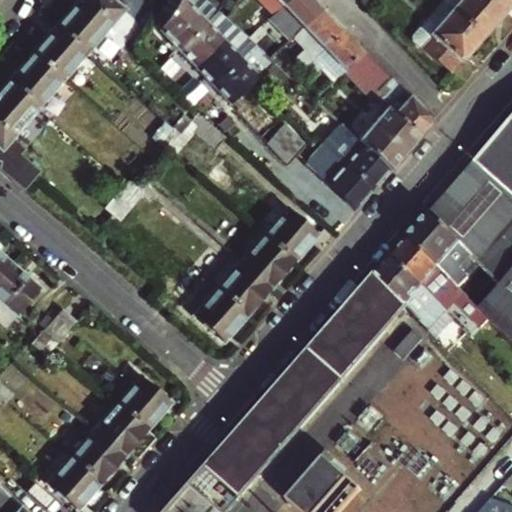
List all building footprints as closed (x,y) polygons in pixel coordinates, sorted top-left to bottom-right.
[(112,0),(78,0),(57,26),(55,27),(85,53),(88,51),(124,10),(112,0)] [(180,0),(161,31),(178,50),(218,12),(204,0),(180,0)] [(204,0),(218,12),(226,19),(231,14),(215,0),(204,0)] [(291,0),(260,0),(275,15),(291,0)] [(304,27),(322,10),(312,0),(291,0),(275,15),(294,36),(304,27)] [(453,9),(483,36),(504,12),(490,0),(447,0),(445,3),(453,9)] [(511,0),(490,0),(504,12),(511,2),(511,0)] [(445,3),(423,28),(431,35),(453,9),(445,3)] [(431,35),(461,61),(483,36),(453,9),(431,35)] [(316,57),(342,32),(322,10),(304,27),(309,33),(301,41),(316,57)] [(178,50),(196,68),(237,29),(226,19),(218,12),(178,50)] [(254,35),(231,14),(226,19),(237,29),(249,40),(254,35)] [(85,53),(55,27),(32,54),(62,80),(85,53)] [(196,68),(213,87),(255,46),(249,40),(237,29),(196,68)] [(292,79),(299,86),(323,64),(335,77),(341,72),(362,53),(342,32),(316,57),(292,79)] [(254,35),(249,40),(255,46),(269,59),(275,54),(254,35)] [(451,73),(461,61),(431,35),(420,47),(451,73)] [(255,46),(213,87),(230,105),(251,85),(274,63),(269,59),(255,46)] [(391,77),(365,49),(362,53),(341,72),(367,100),(373,98),(378,91),(391,77)] [(32,54),(9,80),(39,106),(62,80),(32,54)] [(169,58),(159,68),(169,78),(179,68),(169,58)] [(385,109),(418,137),(428,126),(429,116),(391,77),(378,91),(383,95),(377,102),(385,109)] [(0,91),(0,147),(2,149),(39,106),(9,80),(0,91)] [(383,95),(378,91),(373,98),(377,102),(383,95)] [(390,170),(418,137),(385,109),(358,140),(357,142),(390,170)] [(197,113),(190,121),(179,135),(186,141),(194,132),(216,150),(226,137),(197,113)] [(183,116),(172,129),(179,135),(190,121),(183,116)] [(507,336),(511,341),(511,121),(479,160),(468,172),(432,213),(503,285),(481,310),(489,318),(507,336)] [(324,148),(343,165),(372,190),(390,170),(357,142),(358,140),(341,124),(324,143),(322,146),(324,148)] [(287,125),(267,144),(287,166),(308,147),(287,125)] [(161,143),(168,149),(179,135),(172,129),(161,143)] [(186,141),(179,135),(168,149),(175,155),(186,141)] [(194,148),(186,141),(175,155),(183,162),(194,148)] [(372,190),(343,165),(335,174),(314,156),(304,166),(354,211),(355,210),(372,190)] [(129,182),(126,186),(118,194),(125,200),(136,187),(129,182)] [(143,193),(136,187),(125,200),(132,206),(143,193)] [(113,214),(125,200),(118,194),(106,209),(113,214)] [(120,220),(132,206),(125,200),(113,214),(120,220)] [(287,208),(263,235),(293,261),(317,234),(287,208)] [(432,213),(411,238),(481,310),(503,285),(432,213)] [(293,261),(263,235),(240,262),(270,288),(293,261)] [(411,238),(394,256),(447,310),(456,300),(481,326),(489,318),(481,310),(411,238)] [(0,254),(0,279),(12,266),(0,254)] [(379,278),(412,312),(422,322),(431,312),(439,319),(447,310),(394,256),(389,262),(379,278)] [(270,288),(240,262),(217,288),(247,314),(270,288)] [(12,266),(0,279),(0,300),(16,315),(39,289),(12,266)] [(192,495),(213,511),(236,511),(412,312),(379,278),(192,495)] [(223,342),(247,314),(217,288),(193,315),(223,342)] [(61,308),(38,335),(52,347),(75,320),(61,308)] [(431,312),(422,322),(430,329),(439,319),(431,312)] [(52,347),(38,335),(32,342),(46,354),(52,347)] [(139,376),(115,403),(146,430),(170,403),(139,376)] [(0,383),(0,395),(6,401),(12,394),(0,383)] [(115,403),(92,429),(123,456),(146,430),(115,403)] [(92,429),(69,456),(100,483),(123,456),(92,429)] [(69,456),(45,484),(76,511),(100,483),(69,456)] [(0,511),(25,511),(8,494),(0,503),(0,511)] [(511,511),(511,499),(507,496),(487,511),(511,511)]
